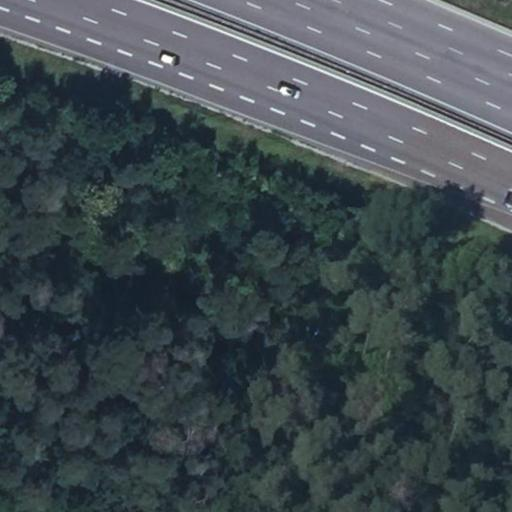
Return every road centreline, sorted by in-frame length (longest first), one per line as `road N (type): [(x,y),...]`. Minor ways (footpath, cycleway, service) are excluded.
road 1 (motorway): [(34,0),(283,90),(511,189)]
road 2 (motorway): [(511,89),(301,0)]
